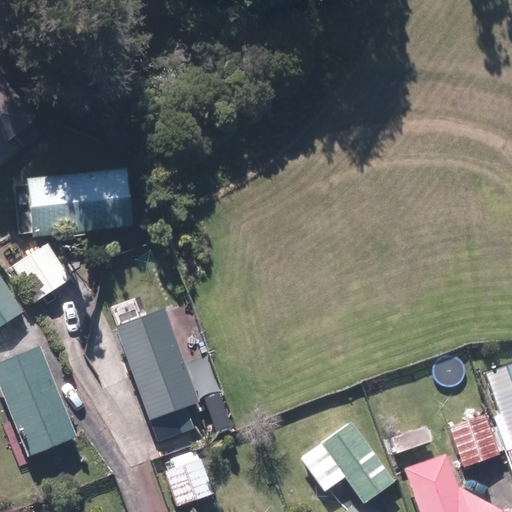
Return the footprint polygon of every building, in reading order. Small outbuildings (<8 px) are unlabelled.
[(0,66),(0,145),(39,111),(0,66)] [(131,168),(30,177),(35,236),(136,227),(131,168)] [(50,242),(13,265),(37,302),(74,279),(50,242)] [(1,272),(0,273),(0,328),(26,312),(1,272)] [(135,298),(110,307),(158,441),(196,427),(189,406),(203,401),(169,307),(142,317),(135,298)] [(80,436),(42,342),(0,359),(0,381),(30,456),(80,436)] [(511,443),(511,363),(486,373),(511,443)] [(486,413),(451,425),(465,466),(500,454),(486,413)] [(395,480),(353,421),(302,457),(326,491),(347,476),(365,501),(395,480)] [(511,511),(511,507),(506,509),(459,484),(447,452),(406,467),(422,511),(511,511)] [(214,493),(202,458),(169,470),(181,505),(214,493)]
